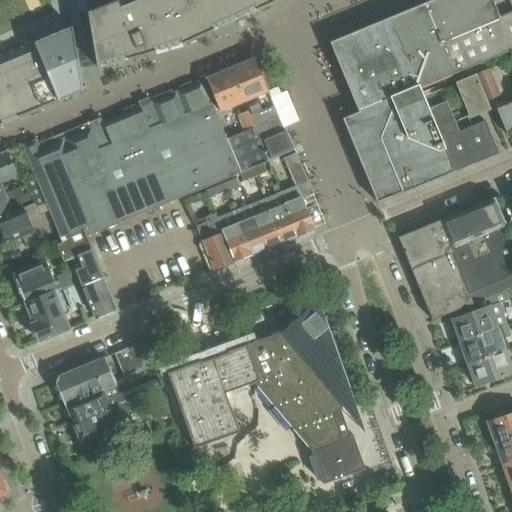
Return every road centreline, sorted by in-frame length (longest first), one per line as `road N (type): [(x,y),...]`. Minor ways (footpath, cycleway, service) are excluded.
road 1 (residential): [(354,231),(6,374)]
road 2 (residential): [(473,511),(397,293),(354,231)]
road 3 (residential): [(354,231),(360,303),(429,511)]
road 4 (residential): [(511,166),(354,231)]
road 5 (residential): [(52,504),(6,374)]
